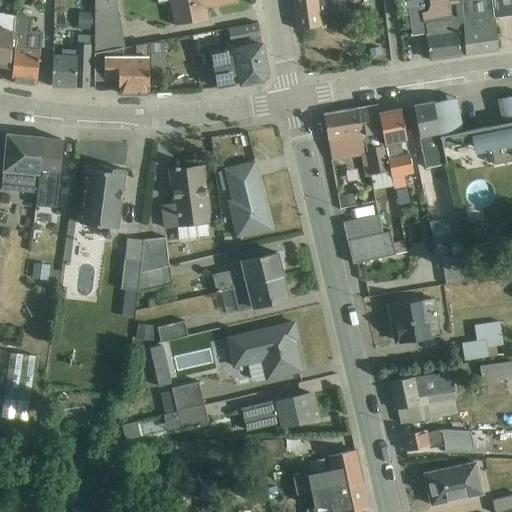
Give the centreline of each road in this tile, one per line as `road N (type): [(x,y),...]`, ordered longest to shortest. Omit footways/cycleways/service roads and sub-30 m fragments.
road 1 (tertiary): [(295,99),(391,511)]
road 2 (tertiary): [(295,99),(154,122),(76,122),(0,109)]
road 3 (residential): [(511,63),(295,99)]
